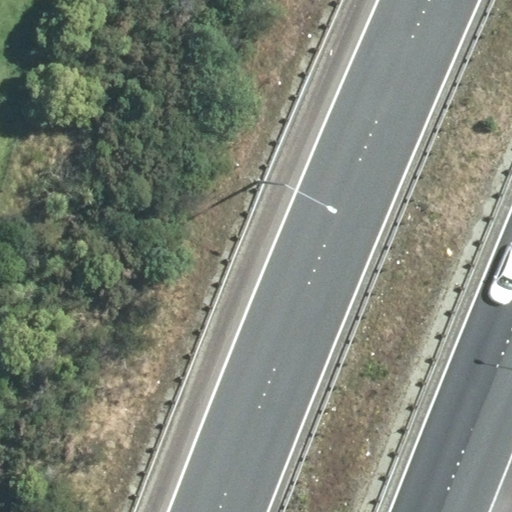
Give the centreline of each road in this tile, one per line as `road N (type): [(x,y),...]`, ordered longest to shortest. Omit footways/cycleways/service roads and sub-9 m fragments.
road 1 (motorway): [(221,511),(433,0)]
road 2 (motorway): [(511,332),(441,511)]
